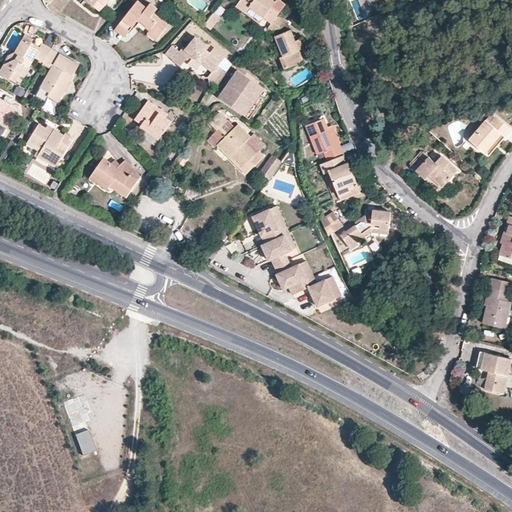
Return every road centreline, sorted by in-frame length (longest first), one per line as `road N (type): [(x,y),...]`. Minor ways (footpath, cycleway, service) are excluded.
road 1 (primary): [(0,245),(317,376),(511,495)]
road 2 (residential): [(477,244),(421,400),(167,259)]
road 3 (residential): [(322,0),(358,132),(384,178),(477,244)]
road 4 (track): [(111,511),(134,459),(151,308)]
road 5 (residential): [(16,4),(99,51),(107,78),(95,111)]
